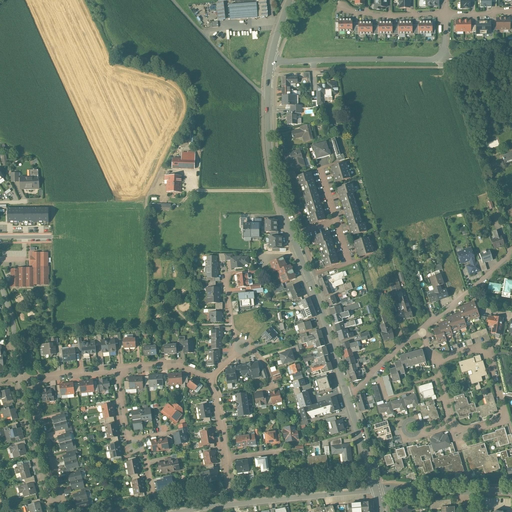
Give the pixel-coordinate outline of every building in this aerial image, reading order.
[(237,0),(235,0),(235,5),(229,5),(230,20),(257,18),(255,0),(237,0)] [(264,0),(255,0),(257,18),(267,17),(267,7),(265,7),(264,0)] [(409,8),(409,0),(398,0),(398,1),(398,4),(399,5),(399,8),(409,8)] [(460,0),(460,5),(462,5),(462,8),(470,8),(470,2),(469,0),(460,0)] [(223,2),(218,2),(216,2),(218,21),(225,20),(223,2)] [(290,77),(282,77),(282,88),(290,87),(289,84),(297,84),(297,77),(290,77)] [(328,85),(317,85),(317,90),(318,93),(317,93),(317,100),(317,105),(318,105),(324,105),(324,95),(337,94),(336,83),(328,83),(328,85)] [(290,87),(282,88),(282,96),(290,96),(290,95),(292,95),(292,96),(294,96),(296,96),(296,92),(293,92),(293,90),(290,90),(290,87)] [(290,96),(282,96),(282,106),(290,106),(294,106),(294,96),(292,96),(291,96),(290,96)] [(291,115),(287,115),(287,125),(293,125),(293,120),(297,120),(297,119),(297,115),(297,114),(297,113),(295,113),(291,113),(291,115)] [(311,125),(300,127),(301,130),(291,133),(293,139),(297,138),(297,136),(302,135),(304,143),(312,140),(311,138),(310,134),(309,129),(312,128),(311,125)] [(332,140),(338,162),(342,160),(340,155),(335,138),(332,140)] [(316,159),(330,156),(326,142),(313,146),(316,159)] [(511,149),(511,150),(511,151),(511,153),(502,157),(503,159),(503,160),(503,162),(504,162),(504,163),(511,160),(511,149)] [(299,150),(285,155),(288,164),(293,162),(302,159),(299,150)] [(188,153),(182,153),(182,159),(172,159),(172,168),(194,169),(195,152),(188,152),(188,153)] [(302,159),(293,162),(295,169),(304,166),(302,159)] [(346,163),(331,168),(331,169),(331,170),(331,171),(332,171),(332,173),(334,179),(334,180),(334,181),(335,181),(335,183),(350,178),(346,163)] [(32,170),(32,178),(20,178),(21,189),(26,189),(26,190),(33,190),(33,188),(39,188),(38,170),(32,170)] [(310,173),(296,178),(298,185),(300,185),(303,192),(315,189),(312,177),(312,176),(311,175),(311,174),(310,173)] [(181,177),(169,176),(168,186),(167,192),(180,192),(181,177)] [(352,185),(337,189),(338,190),(337,191),(338,193),(342,205),(355,201),(352,193),(355,192),(352,185)] [(315,189),(303,192),(307,208),(320,204),(315,189)] [(355,201),(342,205),(347,221),(360,217),(355,201)] [(320,204),(307,208),(310,216),(308,217),(310,225),(325,220),(324,219),(325,218),(324,217),(324,216),(320,204)] [(48,208),(7,208),(7,223),(10,223),(49,223),(48,208)] [(360,217),(347,221),(351,232),(350,233),(351,235),(352,236),(367,232),(364,224),(362,224),(360,217)] [(277,221),(265,221),(265,232),(270,232),(277,232),(277,221)] [(499,230),(493,232),(494,235),(496,234),(497,238),(491,240),(501,237),(499,230)] [(329,233),(314,237),(316,245),(318,244),(321,252),(333,248),(330,236),(330,234),(329,234),(329,233)] [(491,240),(494,249),(498,248),(498,247),(504,245),(501,237),(491,240)] [(369,238),(354,242),(354,244),(354,246),(355,246),(357,254),(357,256),(358,256),(358,257),(373,253),(369,238)] [(333,248),(321,252),(323,260),(321,260),(323,268),(338,264),(338,262),(338,260),(337,260),(333,248)] [(471,249),(463,251),(463,253),(459,254),(460,258),(459,259),(461,264),(470,261),(471,265),(469,266),(470,267),(467,268),(469,275),(481,271),(480,267),(478,262),(475,264),(474,260),(471,249)] [(489,251),(479,254),(481,260),(482,264),(485,263),(492,260),(489,251)] [(47,253),(33,253),(33,257),(31,257),(31,265),(33,265),(33,268),(18,268),(18,269),(11,270),(11,282),(10,282),(10,287),(15,287),(15,285),(18,285),(18,287),(30,287),(30,285),(40,285),(40,283),(43,283),(43,285),(49,285),(49,280),(48,280),(48,275),(49,275),(49,267),(48,267),(47,253)] [(216,257),(207,257),(207,261),(205,261),(205,268),(207,268),(216,268),(216,257)] [(233,258),(231,258),(231,260),(232,269),(243,268),(242,265),(248,264),(247,258),(241,258),(241,257),(233,258)] [(286,267),(283,261),(284,261),(284,260),(283,259),(283,258),(282,259),(282,258),(270,263),(274,272),(278,271),(283,284),(295,279),(293,274),(294,274),(292,270),(291,271),(289,266),(286,267)] [(216,268),(207,268),(207,272),(209,274),(209,278),(207,278),(215,278),(216,278),(216,268)] [(327,272),(317,275),(319,280),(326,277),(329,276),(327,272)] [(342,272),(331,277),(332,279),(327,281),(328,284),(338,281),(342,279),(345,278),(342,272)] [(326,277),(319,280),(321,287),(328,284),(327,281),(326,277)] [(437,279),(435,279),(434,278),(431,279),(435,293),(436,293),(443,291),(441,286),(443,285),(442,284),(442,285),(440,278),(437,279)] [(338,281),(328,284),(330,289),(339,286),(338,281)] [(350,283),(343,286),(345,292),(353,289),(350,283)] [(500,291),(500,284),(488,283),(488,290),(500,291)] [(298,284),(286,289),(287,293),(291,292),(294,300),(301,298),(298,288),(299,287),(298,284)] [(328,284),(321,287),(325,296),(332,294),(330,289),(328,284)] [(443,291),(436,293),(438,301),(448,297),(446,290),(443,291)] [(435,293),(431,295),(431,293),(427,294),(430,303),(438,301),(436,293),(435,293)] [(333,296),(326,299),(329,307),(336,304),(335,300),(333,296)] [(406,296),(399,299),(401,306),(403,306),(404,310),(410,309),(406,296)] [(309,299),(301,302),(303,306),(304,309),(312,306),(309,299)] [(338,310),(339,314),(350,311),(358,308),(357,304),(338,310)] [(474,304),(459,309),(461,314),(464,323),(479,317),(476,309),(474,304)] [(304,309),(300,310),(301,312),(302,315),(301,315),(303,321),(308,319),(314,317),(315,314),(312,306),(304,309)] [(337,307),(329,309),(332,317),(339,314),(338,310),(337,307)] [(404,310),(403,311),(405,320),(413,318),(410,309),(404,310)] [(396,313),(395,313),(398,322),(405,320),(403,311),(400,312),(396,313)] [(216,313),(209,313),(209,318),(211,318),(211,322),(221,322),(221,313),(216,313)] [(339,314),(332,317),(334,324),(342,322),(340,317),(339,314)] [(461,314),(446,319),(447,322),(451,333),(466,328),(464,323),(461,314)] [(496,318),(488,317),(488,320),(489,321),(488,325),(493,326),(492,332),(496,332),(495,334),(500,335),(501,325),(502,318),(498,318),(498,319),(496,318)] [(342,323),(335,326),(337,333),(346,330),(345,329),(358,325),(357,320),(346,323),(346,324),(343,325),(342,323)] [(303,324),(298,326),(300,333),(312,330),(310,325),(309,323),(309,322),(303,324)] [(447,322),(439,325),(440,329),(434,331),(437,341),(438,344),(439,344),(446,341),(445,338),(452,336),(451,333),(447,322)] [(389,324),(380,326),(382,332),(382,333),(384,341),(393,338),(391,330),(390,330),(389,324)] [(269,329),(262,335),(268,342),(270,340),(274,336),(271,333),(272,332),(269,329)] [(320,330),(311,333),(312,336),(301,339),(302,344),(306,343),(322,338),(320,330)] [(346,330),(337,333),(339,341),(348,339),(348,338),(347,334),(346,330)] [(216,331),(213,331),(213,335),(212,336),(212,340),(220,340),(220,331),(216,331)] [(322,338),(306,343),(308,347),(314,345),(313,344),(315,343),(316,348),(324,345),(322,338)] [(220,340),(212,340),(209,340),(209,344),(212,344),(213,345),(213,348),(212,348),(212,349),(220,349),(221,349),(220,340)] [(101,341),(101,345),(102,353),(105,352),(105,353),(109,353),(108,342),(105,343),(105,341),(101,341)] [(185,342),(183,342),(184,346),(184,353),(193,353),(192,342),(185,342)] [(348,342),(340,345),(343,352),(350,350),(349,345),(348,342)] [(81,343),(81,347),(83,359),(90,358),(89,355),(88,344),(85,345),(85,343),(81,343)] [(52,344),(43,345),(43,350),(45,350),(46,356),(48,355),(51,357),(53,355),(55,354),(55,347),(52,348),(52,344)] [(297,346),(289,348),(290,351),(291,351),(292,354),(299,351),(297,346)] [(319,354),(314,355),(303,358),(304,362),(320,358),(328,355),(325,348),(317,350),(319,354)] [(350,350),(343,352),(345,359),(352,357),(351,353),(350,350)] [(422,350),(416,351),(420,364),(426,363),(422,350)] [(290,351),(279,355),(283,365),(294,362),(292,354),(291,351),(290,351)] [(416,351),(411,353),(415,366),(420,364),(416,351)] [(218,352),(210,352),(209,352),(209,356),(210,357),(210,361),(213,361),(218,361),(218,352)] [(411,353),(406,354),(410,367),(415,366),(411,353)] [(406,354),(399,356),(401,361),(403,369),(410,367),(406,354)] [(328,355),(320,358),(321,363),(322,365),(330,363),(328,355)] [(483,365),(481,366),(480,364),(481,363),(479,356),(473,357),(473,358),(459,363),(462,373),(474,369),(475,372),(474,372),(475,376),(471,377),(473,383),(474,383),(476,391),(481,389),(478,381),(479,381),(481,380),(480,376),(486,375),(483,365)] [(352,358),(345,360),(347,367),(355,365),(354,361),(352,358)] [(401,361),(394,363),(396,368),(398,376),(405,374),(403,369),(401,361)] [(249,365),(246,365),(243,365),(242,367),(241,367),(242,374),(244,374),(244,377),(246,377),(247,378),(251,377),(252,378),(255,378),(256,377),(255,374),(258,374),(259,372),(258,363),(254,364),(251,365),(251,364),(250,364),(249,365)] [(314,367),(311,368),(312,372),(323,369),(324,373),(332,371),(330,363),(322,365),(320,366),(316,367),(314,367)] [(298,364),(289,366),(291,370),(293,370),(294,374),(300,372),(298,364)] [(355,365),(347,367),(350,374),(357,372),(356,368),(355,365)] [(234,368),(227,369),(228,372),(226,373),(227,383),(236,382),(235,375),(234,367),(234,368)] [(396,368),(389,370),(393,383),(399,381),(398,376),(396,368)] [(357,372),(350,374),(352,383),(361,380),(360,376),(358,371),(357,372)] [(328,376),(318,379),(321,391),(331,387),(328,376)] [(195,380),(193,379),(187,386),(188,386),(188,387),(190,389),(191,389),(194,391),(199,384),(200,383),(195,380)] [(294,382),(295,388),(306,385),(304,379),(294,382)] [(107,380),(99,381),(100,385),(100,393),(105,392),(105,390),(108,390),(108,387),(109,387),(109,383),(107,383),(107,380)] [(433,392),(432,390),(433,390),(431,383),(417,387),(419,394),(422,393),(424,399),(431,397),(434,396),(433,392),(434,392),(434,391),(433,392)] [(390,384),(385,386),(388,397),(393,395),(390,384)] [(9,390),(0,393),(0,391),(0,398),(2,398),(3,402),(5,401),(11,399),(9,390)] [(51,390),(45,390),(42,390),(43,396),(43,402),(54,401),(53,396),(53,394),(51,394),(51,390)] [(296,395),(298,402),(310,398),(308,391),(296,395)] [(279,392),(274,393),(275,393),(271,394),(271,396),(272,404),(273,404),(278,403),(278,402),(281,401),(280,396),(279,392)] [(262,393),(254,394),(256,404),(257,403),(258,404),(259,406),(263,405),(266,405),(265,397),(264,397),(263,397),(262,393)] [(246,394),(235,396),(234,398),(235,399),(236,402),(247,401),(246,394)] [(364,394),(357,396),(359,404),(366,402),(365,398),(364,394)] [(466,402),(464,394),(454,397),(455,401),(457,401),(458,404),(455,405),(457,411),(459,410),(459,412),(458,413),(460,418),(463,416),(464,418),(469,416),(467,412),(473,410),(472,405),(468,406),(467,401),(466,402)] [(491,394),(484,396),(485,396),(488,405),(483,406),(482,406),(480,406),(482,416),(482,417),(490,414),(490,413),(496,411),(491,394)] [(411,396),(403,399),(405,406),(409,405),(412,404),(413,408),(419,406),(418,405),(416,395),(412,396),(411,397),(411,396)] [(298,402),(300,409),(312,405),(310,398),(298,402)] [(335,398),(326,400),(326,401),(330,413),(339,410),(338,408),(340,407),(338,402),(337,401),(336,401),(335,398)] [(398,400),(390,402),(392,410),(397,409),(396,408),(399,408),(401,412),(406,410),(405,406),(403,399),(399,400),(398,401),(398,400)] [(247,401),(236,402),(236,403),(237,409),(248,408),(247,401)] [(326,401),(300,409),(303,421),(310,419),(330,413),(326,401)] [(366,402),(359,404),(361,412),(368,409),(367,405),(366,402)] [(387,404),(385,404),(377,406),(379,414),(384,412),(387,411),(388,415),(393,414),(392,410),(390,402),(387,403),(387,404)] [(6,405),(3,406),(4,409),(0,410),(1,414),(2,413),(4,419),(10,417),(11,421),(18,419),(16,414),(15,412),(16,412),(17,411),(16,409),(15,409),(14,409),(12,403),(6,405)] [(435,403),(425,406),(424,403),(418,405),(419,406),(423,420),(432,418),(433,420),(439,418),(436,407),(435,408),(434,405),(435,405),(435,403)] [(103,406),(101,406),(103,413),(113,411),(113,408),(112,404),(110,405),(103,406)] [(166,407),(161,412),(168,418),(178,406),(175,404),(166,405),(166,407)] [(201,406),(198,407),(199,413),(209,411),(209,409),(209,405),(207,405),(201,406)] [(178,406),(168,418),(175,424),(182,415),(181,409),(178,406)] [(248,408),(237,409),(238,417),(249,416),(248,408)] [(150,409),(132,412),(133,416),(132,417),(133,425),(134,425),(135,430),(139,429),(143,428),(142,421),(148,420),(150,422),(151,420),(150,409)] [(300,409),(295,411),(300,426),(311,423),(310,419),(303,421),(300,409)] [(113,411),(103,413),(104,419),(106,419),(113,417),(115,417),(114,413),(113,411)] [(209,411),(199,413),(200,420),(204,419),(209,418),(211,418),(210,414),(209,411)] [(61,416),(53,418),(55,425),(66,421),(68,421),(68,418),(66,417),(65,418),(64,415),(61,416)] [(341,420),(332,423),(333,429),(330,430),(331,435),(344,431),(341,420)] [(66,421),(55,425),(56,431),(65,429),(68,428),(67,428),(66,421)] [(387,421),(373,425),(374,430),(381,428),(384,435),(376,438),(378,443),(393,438),(387,421)] [(108,425),(105,426),(106,432),(117,430),(116,428),(117,428),(116,424),(115,424),(108,425)] [(6,429),(0,430),(0,436),(7,435),(8,439),(6,439),(7,443),(21,439),(20,436),(22,436),(20,429),(16,430),(16,432),(14,432),(13,427),(6,429)] [(288,428),(286,428),(287,432),(284,432),(284,438),(286,438),(287,442),(290,441),(292,443),(293,441),(295,441),(295,438),(298,438),(297,432),(295,433),(294,428),(291,429),(291,428),(291,429),(290,428),(288,428)] [(504,428),(495,431),(495,432),(482,436),(484,442),(497,438),(500,447),(509,444),(506,436),(504,428)] [(117,430),(106,432),(107,439),(111,438),(117,437),(118,437),(118,433),(117,433),(117,430)] [(205,432),(200,432),(201,439),(214,437),(213,435),(212,430),(212,431),(205,432)] [(275,432),(265,434),(266,443),(276,442),(275,435),(275,432)] [(180,433),(174,434),(176,445),(182,444),(182,442),(186,442),(186,440),(186,439),(186,437),(185,436),(184,433),(180,434),(180,433)] [(254,433),(249,433),(249,435),(245,436),(247,447),(249,446),(250,447),(252,447),(256,447),(254,433)] [(443,436),(442,433),(437,434),(441,449),(445,448),(446,449),(449,448),(450,447),(449,444),(449,443),(447,435),(443,436)] [(66,435),(58,437),(60,444),(71,441),(69,434),(66,435)] [(437,434),(433,436),(433,439),(430,440),(432,446),(433,447),(434,451),(437,450),(441,449),(437,434)] [(245,436),(235,437),(237,449),(243,448),(243,447),(247,447),(245,436)] [(214,437),(201,439),(202,446),(207,445),(214,444),(214,439),(214,437)] [(341,438),(331,441),(332,447),(341,446),(341,438)] [(167,439),(162,440),(162,439),(160,440),(162,451),(169,449),(168,448),(170,448),(169,444),(173,444),(172,441),(170,441),(168,440),(167,440),(167,439)] [(159,440),(151,442),(152,446),(151,446),(152,451),(153,451),(154,452),(161,451),(162,451),(160,440),(159,440)] [(395,440),(388,442),(389,446),(387,447),(388,448),(387,449),(387,450),(390,450),(390,448),(396,446),(395,440)] [(24,441),(15,444),(15,447),(10,448),(11,454),(13,453),(15,458),(26,455),(24,450),(24,451),(22,446),(25,445),(24,441)] [(71,441),(60,444),(62,451),(66,449),(67,452),(76,449),(75,445),(72,445),(71,441)] [(109,445),(109,446),(110,452),(120,450),(120,447),(120,443),(118,444),(110,445),(109,445)] [(332,447),(331,447),(332,453),(344,452),(344,459),(342,459),(343,465),(351,464),(349,445),(341,446),(332,447)] [(417,446),(413,447),(413,445),(406,447),(407,451),(409,456),(412,455),(413,458),(414,458),(417,469),(422,467),(424,473),(433,471),(430,462),(433,461),(433,460),(432,455),(430,448),(429,446),(426,447),(425,446),(417,448),(417,446)] [(486,449),(481,450),(480,446),(468,449),(463,451),(465,459),(468,458),(471,469),(475,468),(475,466),(483,463),(485,470),(494,468),(494,470),(499,468),(495,454),(488,456),(486,449)] [(396,450),(397,453),(390,455),(393,464),(395,463),(396,465),(395,465),(396,466),(396,467),(397,470),(404,468),(402,460),(406,458),(404,452),(403,448),(396,450)] [(76,450),(67,453),(68,455),(63,456),(65,463),(76,460),(75,456),(77,455),(76,450)] [(120,450),(110,452),(111,458),(113,458),(121,457),(122,456),(121,453),(120,450)] [(203,453),(204,459),(215,457),(214,455),(215,453),(215,451),(211,452),(203,453)] [(506,451),(500,453),(502,461),(505,460),(508,459),(506,451)] [(451,454),(433,460),(433,461),(435,467),(448,463),(448,464),(448,465),(449,465),(449,464),(452,463),(454,469),(453,469),(454,474),(460,472),(460,473),(463,472),(459,455),(453,457),(452,454),(451,454)] [(390,455),(384,457),(387,466),(393,464),(390,455)] [(326,456),(307,458),(309,471),(313,471),(313,466),(320,465),(321,470),(327,469),(326,456)] [(215,457),(204,459),(205,466),(213,465),(217,464),(217,462),(215,460),(215,457)] [(266,458),(262,459),(262,458),(260,458),(260,459),(255,460),(256,467),(261,466),(262,472),(265,472),(268,471),(266,458)] [(76,460),(65,463),(67,469),(67,470),(69,469),(78,467),(77,464),(78,463),(79,462),(79,459),(76,460)] [(128,462),(127,462),(128,469),(138,467),(138,464),(137,460),(136,460),(128,462)] [(177,461),(171,462),(169,463),(171,472),(179,470),(178,465),(179,465),(178,461),(177,461)] [(247,461),(236,463),(237,473),(248,471),(249,471),(248,467),(247,461)] [(166,463),(158,464),(159,469),(162,468),(163,473),(171,472),(169,463),(171,462),(166,463)] [(30,464),(14,468),(16,475),(21,474),(22,480),(30,478),(28,469),(31,468),(30,464)] [(138,467),(128,469),(129,476),(138,474),(140,474),(139,470),(138,467)] [(214,468),(210,469),(210,472),(202,473),(203,479),(205,479),(206,483),(216,481),(215,477),(217,476),(217,474),(218,474),(217,467),(214,468)] [(77,473),(69,476),(70,482),(82,479),(80,473),(77,473)] [(82,479),(70,482),(72,489),(83,486),(82,479)] [(164,480),(157,481),(158,486),(157,486),(158,492),(162,491),(162,489),(170,488),(170,489),(174,488),(174,483),(172,484),(171,479),(173,479),(164,480)] [(34,480),(25,483),(26,485),(18,488),(19,493),(23,492),(24,497),(36,494),(34,489),(33,484),(35,483),(34,480)] [(133,482),(132,482),(133,488),(143,486),(143,484),(143,480),(140,480),(133,482)] [(143,486),(133,488),(134,495),(138,494),(144,493),(145,493),(144,489),(143,486)] [(81,493),(74,495),(76,502),(87,499),(85,492),(81,493)] [(40,499),(32,501),(32,504),(25,506),(26,508),(26,509),(27,510),(28,510),(29,510),(30,510),(30,511),(41,511),(40,503),(41,503),(40,499)] [(87,499),(76,502),(77,509),(89,505),(87,499)] [(451,500),(431,502),(431,508),(441,507),(441,511),(453,511),(454,507),(451,507),(451,500)] [(373,511),(373,503),(349,505),(349,511),(373,511)]
